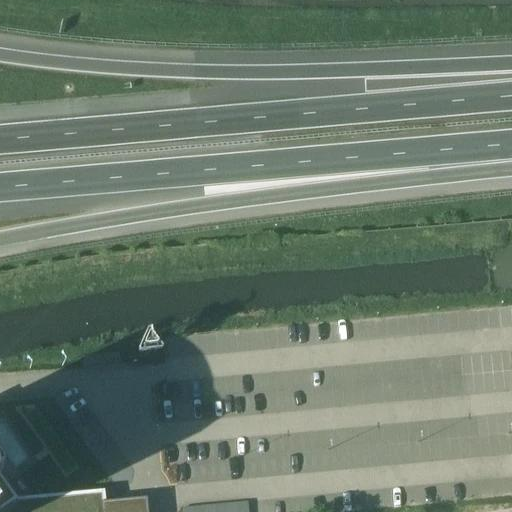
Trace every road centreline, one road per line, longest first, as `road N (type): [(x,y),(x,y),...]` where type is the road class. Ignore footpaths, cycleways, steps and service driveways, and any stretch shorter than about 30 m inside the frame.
road 1 (motorway): [(0,239),(511,156)]
road 2 (motorway): [(511,96),(0,140)]
road 3 (motorway): [(0,188),(511,144)]
road 4 (motorway): [(511,72),(221,74),(0,61)]
